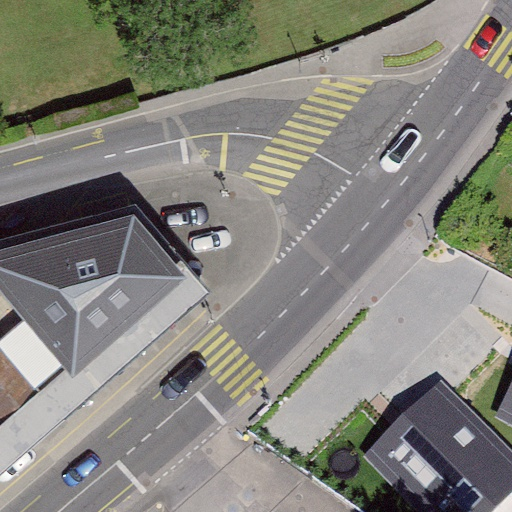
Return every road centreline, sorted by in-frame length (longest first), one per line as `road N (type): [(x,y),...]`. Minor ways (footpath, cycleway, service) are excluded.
road 1 (primary): [(73,511),(165,437),(388,196)]
road 2 (tertiary): [(0,186),(221,135),(309,149),(388,196)]
road 3 (primary): [(388,196),(511,35)]
